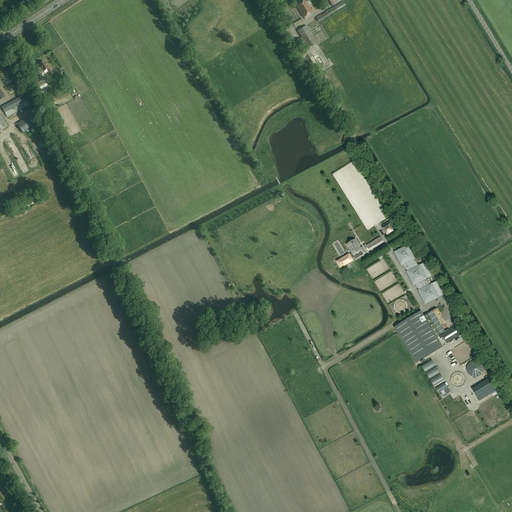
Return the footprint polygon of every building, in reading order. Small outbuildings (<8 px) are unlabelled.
[(309,1),(306,2),(305,0),(304,0),(296,5),(304,17),(312,12),(308,5),(311,4),(309,1)] [(343,1),(335,7),(316,18),(319,23),(337,11),(346,5),(343,1)] [(307,26),(297,31),(308,48),(317,43),(307,26)] [(295,27),(289,30),(293,38),(299,35),(295,27)] [(325,37),(317,42),(324,53),(332,49),(325,37)] [(47,64),(46,65),(44,62),(39,65),(43,72),(47,70),(51,76),(53,74),(47,64)] [(5,87),(12,82),(6,72),(0,75),(0,80),(5,87)] [(43,77),(33,83),(39,93),(45,89),(43,86),(47,83),(43,77)] [(15,84),(6,88),(8,93),(17,90),(15,84)] [(7,117),(30,105),(32,105),(32,106),(36,104),(33,99),(28,102),(24,95),(2,107),(7,117)] [(23,133),(37,124),(31,115),(17,124),(23,133)] [(1,152),(6,166),(12,163),(8,153),(6,154),(5,150),(1,152)] [(386,226),(382,228),(388,237),(391,235),(386,226)] [(381,237),(369,244),(373,249),(384,243),(381,237)] [(347,244),(353,256),(354,255),(356,259),(363,254),(361,251),(362,251),(355,239),(347,244)] [(408,245),(395,252),(401,266),(403,265),(407,271),(406,272),(413,286),(415,285),(418,290),(425,305),(439,298),(432,283),(429,285),(426,279),(427,279),(420,265),(418,266),(414,260),(415,259),(408,245)] [(349,254),(342,258),(346,265),(353,261),(349,254)] [(424,316),(421,312),(394,328),(416,363),(442,347),(436,337),(445,331),(432,311),(424,316)] [(276,322),(271,312),(253,322),(259,332),(276,322)] [(452,328),(439,336),(441,340),(444,338),(447,343),(461,335),(456,327),(452,329),(452,328)] [(471,376),(474,377),(477,377),(479,376),(481,374),(483,372),(483,369),(483,366),(481,363),(479,361),(476,360),(473,360),(470,361),(468,363),(467,366),(466,369),(467,372),(469,375),(471,376)] [(472,389),(479,401),(481,400),(483,399),(496,391),(489,379),(472,389)] [(445,383),(435,389),(437,393),(443,389),(446,394),(450,392),(445,383)] [(469,407),(462,395),(445,405),(452,417),(469,407)] [(493,407),(494,406),(490,399),(489,400),(487,397),(483,399),(481,400),(483,403),(479,405),(474,408),(474,409),(472,410),(476,415),(480,412),(481,414),(487,410),(489,414),(487,415),(494,427),(511,417),(504,405),(495,410),(493,407)]
